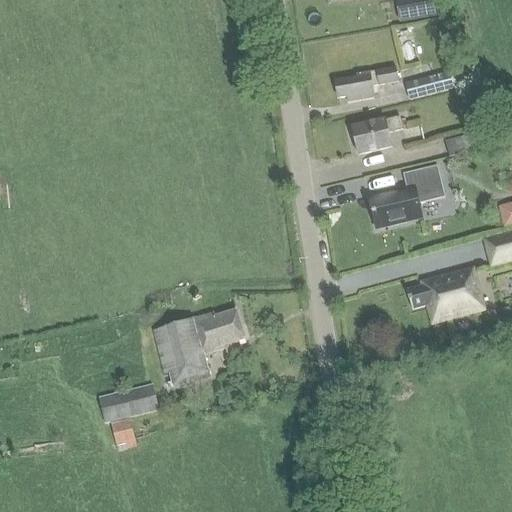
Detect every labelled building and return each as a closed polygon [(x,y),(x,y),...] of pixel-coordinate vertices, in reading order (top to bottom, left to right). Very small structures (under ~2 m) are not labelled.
[(438,0),(396,0),(400,23),(425,19),(441,16),(438,0)] [(371,88),(398,83),(395,68),(357,75),(358,77),(335,82),(339,99),(346,97),(347,103),(373,98),(371,88)] [(405,85),(409,101),(452,89),(448,74),(405,85)] [(476,103),(470,93),(463,97),(469,107),(476,103)] [(402,128),(400,117),(352,129),(358,156),(391,148),(387,132),(402,128)] [(450,158),(485,148),(481,133),(446,142),(450,158)] [(407,190),(369,199),(376,230),(422,219),(419,204),(445,198),(437,166),(403,175),(407,190)] [(511,224),(506,206),(498,208),(503,227),(511,224)] [(511,234),(486,242),(492,265),(511,260),(511,234)] [(484,310),(473,270),(422,284),(423,286),(407,291),(412,310),(428,306),(433,323),(484,310)] [(215,316),(214,313),(153,331),(166,374),(170,372),(173,383),(169,384),(170,389),(211,376),(205,356),(226,349),(231,364),(238,362),(232,344),(246,340),(237,310),(215,316)] [(100,399),(106,424),(160,411),(154,386),(100,399)] [(138,441),(133,421),(112,426),(117,446),(138,441)]
